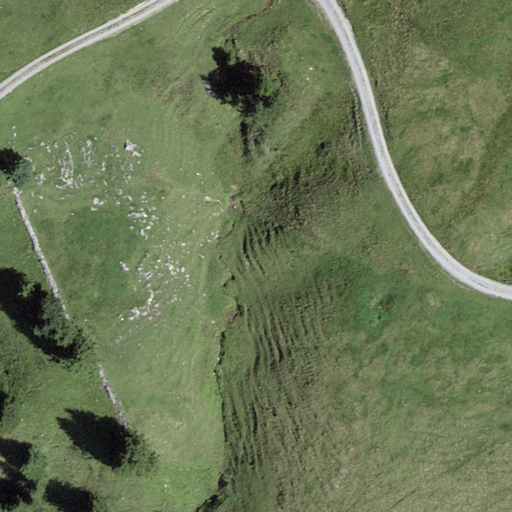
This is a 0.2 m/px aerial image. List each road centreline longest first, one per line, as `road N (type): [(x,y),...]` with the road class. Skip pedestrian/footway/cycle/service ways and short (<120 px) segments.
road 1 (track): [(511,293),(452,266),(406,207),(350,47),(325,0)]
road 2 (track): [(164,0),(0,91)]
